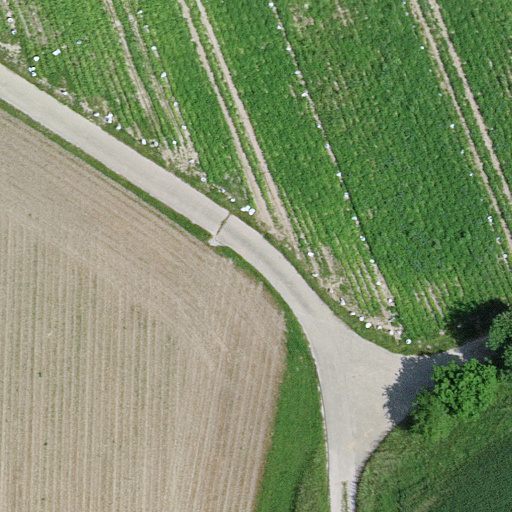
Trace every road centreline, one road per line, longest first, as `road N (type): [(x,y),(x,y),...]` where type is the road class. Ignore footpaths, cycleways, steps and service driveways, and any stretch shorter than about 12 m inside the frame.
road 1 (track): [(341,511),(328,360),(318,325),(290,284),(218,222),(0,79)]
road 2 (track): [(334,395),(435,371),(511,335)]
